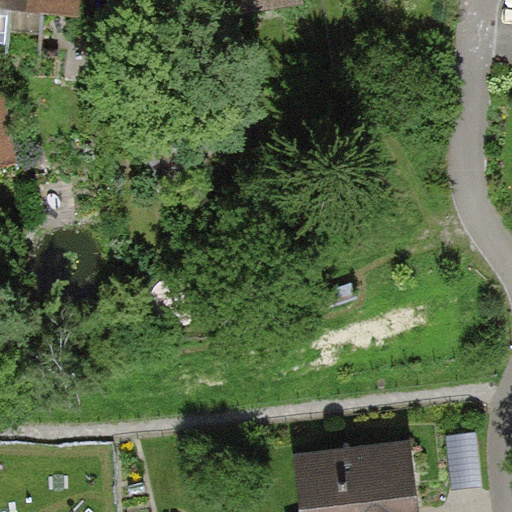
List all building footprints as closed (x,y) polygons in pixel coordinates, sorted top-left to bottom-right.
[(0,0),(0,22),(91,31),(93,0),(0,0)] [(330,0),(149,0),(155,37),(332,8),(330,0)] [(16,92),(0,94),(0,173),(28,169),(16,92)] [(483,486),(477,436),(447,439),(453,490),(468,488),(483,486)] [(421,511),(412,442),(297,457),(304,511),(421,511)]
